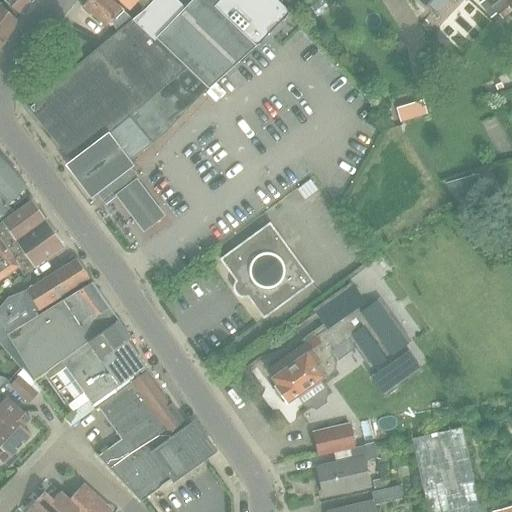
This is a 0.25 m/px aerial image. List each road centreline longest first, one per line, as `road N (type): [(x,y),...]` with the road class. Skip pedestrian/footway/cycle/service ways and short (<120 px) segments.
road 1 (tertiary): [(260,511),(255,470),(0,123)]
road 2 (residential): [(135,511),(75,457),(52,460),(4,511)]
